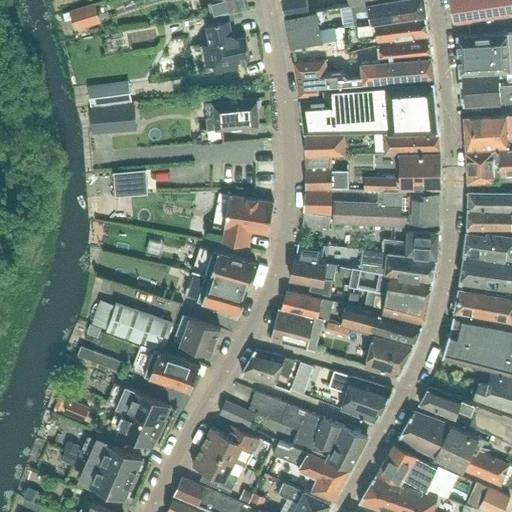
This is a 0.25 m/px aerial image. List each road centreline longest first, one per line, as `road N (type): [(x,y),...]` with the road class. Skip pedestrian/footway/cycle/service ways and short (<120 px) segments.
road 1 (residential): [(247,335),(282,258),(290,217),(286,116),(267,0)]
road 2 (residential): [(455,185),(443,287),(402,379)]
road 3 (residential): [(380,429),(225,369)]
road 4 (residential): [(402,379),(247,335)]
road 5 (residential): [(149,511),(225,369)]
